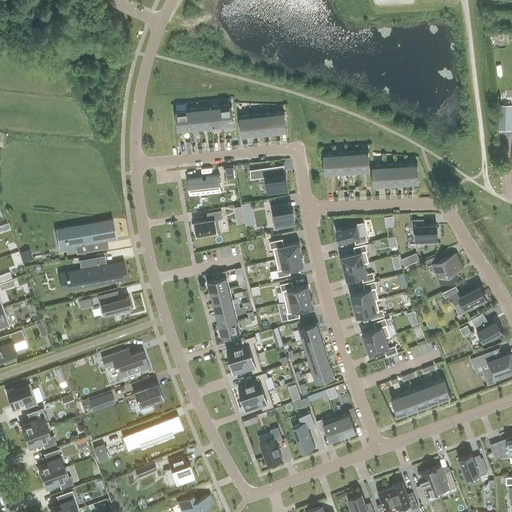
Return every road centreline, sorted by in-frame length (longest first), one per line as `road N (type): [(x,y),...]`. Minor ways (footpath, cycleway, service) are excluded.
road 1 (residential): [(135,167),(164,318),(203,416),(248,495),(379,449)]
road 2 (residential): [(511,313),(443,203),(307,208)]
road 3 (residential): [(379,449),(331,319),(307,208)]
road 4 (residential): [(307,208),(297,147),(135,167)]
road 5 (track): [(486,190),(464,0)]
road 6 (residential): [(159,22),(141,88),(135,167)]
road 7 (residential): [(379,449),(511,400)]
